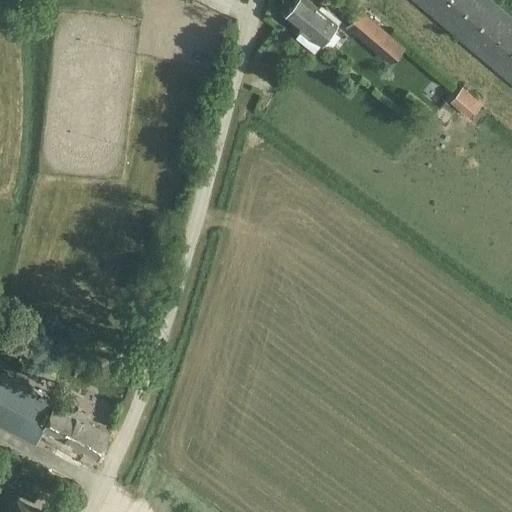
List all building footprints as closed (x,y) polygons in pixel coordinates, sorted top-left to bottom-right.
[(323,11),(317,6),(309,0),(295,0),(284,14),(302,29),(296,36),(314,50),(339,19),(325,7),(323,11)] [(413,0),(511,83),(511,20),(488,0),(413,0)] [(347,25),(378,51),(391,63),(405,47),(391,36),(360,10),(347,25)] [(477,115),(464,117),(466,133),(479,132),(477,115)] [(0,424),(16,434),(34,443),(42,428),(59,436),(58,437),(97,458),(110,433),(0,374),(0,424)] [(0,491),(15,464),(0,455),(0,491)] [(0,511),(38,511),(2,496),(0,499),(0,511)]
